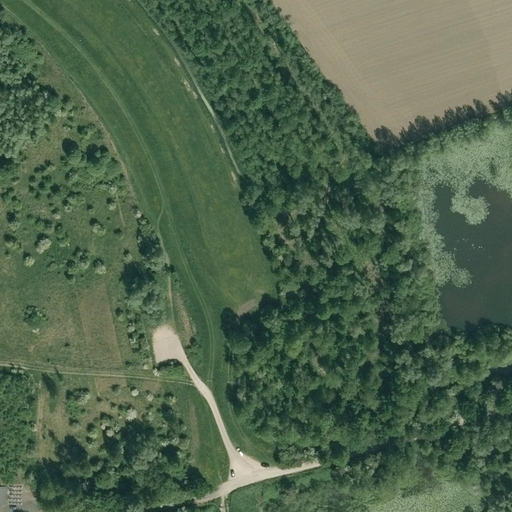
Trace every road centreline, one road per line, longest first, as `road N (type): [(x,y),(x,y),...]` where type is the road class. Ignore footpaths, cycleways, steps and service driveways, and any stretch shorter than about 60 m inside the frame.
road 1 (unclassified): [(243,481),(511,405)]
road 2 (unclassified): [(243,481),(174,338)]
road 3 (unclassified): [(120,511),(208,497),(243,481)]
